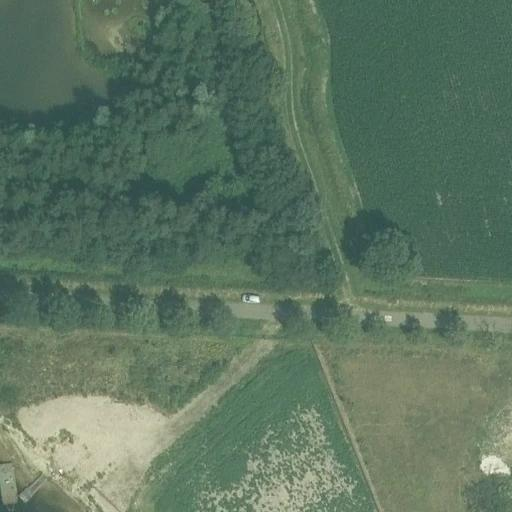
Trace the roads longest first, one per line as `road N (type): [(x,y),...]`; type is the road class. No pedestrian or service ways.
road 1 (unclassified): [(511,325),(0,295)]
road 2 (track): [(272,311),(258,352),(111,491)]
